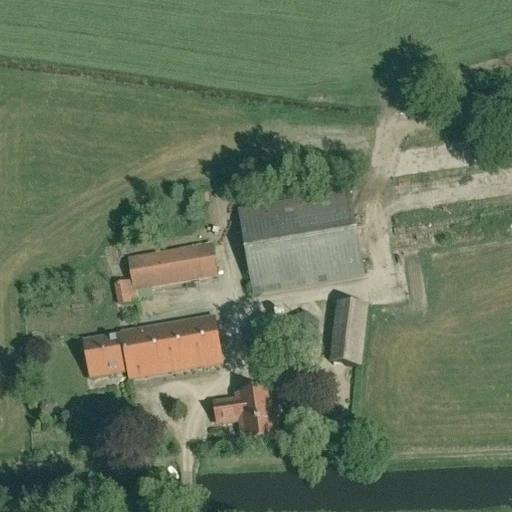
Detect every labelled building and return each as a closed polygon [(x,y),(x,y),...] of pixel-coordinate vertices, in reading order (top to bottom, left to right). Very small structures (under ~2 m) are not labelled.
[(255,295),(365,276),(350,193),(240,212),(255,295)] [(136,295),(220,279),(214,244),(130,260),(136,295)] [(363,370),(370,309),(339,305),(332,366),(363,370)] [(320,342),(321,324),(308,314),(292,321),(290,338),(304,348),(320,342)] [(270,358),(287,345),(284,321),(265,316),(248,329),(251,351),(270,358)] [(131,383),(223,366),(215,320),(122,336),(123,338),(85,345),(92,381),(129,375),(131,383)] [(246,445),(279,440),(272,394),(240,399),(241,403),(217,406),(220,426),(243,423),(246,445)]
